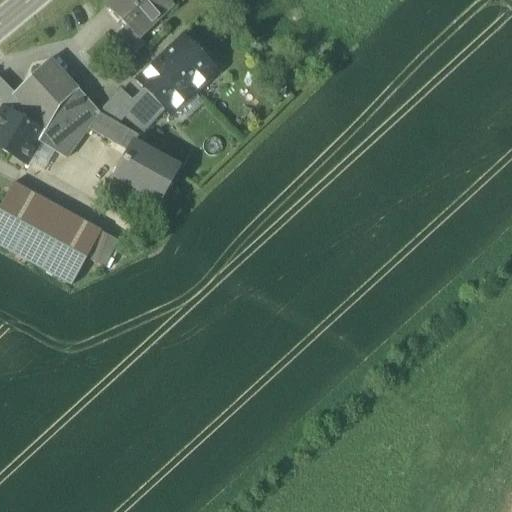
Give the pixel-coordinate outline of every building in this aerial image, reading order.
[(126,28),(137,40),(138,39),(153,26),(149,22),(158,14),(169,3),(165,0),(114,0),(107,8),(126,28)] [(112,41),(131,60),(145,47),(138,39),(137,40),(126,28),(112,41)] [(182,38),(161,59),(194,94),(215,73),(182,38)] [(170,116),(194,94),(161,59),(145,74),(148,77),(142,83),(139,79),(137,81),(145,89),(164,109),(170,116)] [(14,95),(12,96),(45,132),(44,134),(38,144),(66,160),(88,130),(99,116),(99,115),(49,61),(14,95)] [(145,74),(139,79),(142,83),(148,77),(145,74)] [(0,114),(2,111),(11,95),(12,96),(14,95),(0,80),(0,114)] [(145,89),(132,101),(131,102),(135,106),(124,118),(142,134),(164,109),(145,89)] [(117,126),(124,118),(135,106),(131,102),(132,101),(121,91),(99,115),(99,116),(117,126)] [(2,111),(44,134),(45,132),(12,96),(11,95),(2,111)] [(0,150),(10,157),(26,166),(38,144),(44,134),(2,111),(0,114),(0,150)] [(114,178),(161,203),(179,170),(134,145),(138,138),(117,126),(99,116),(88,130),(127,153),(114,178)] [(0,207),(0,247),(72,287),(86,260),(101,234),(12,185),(0,207)] [(86,260),(101,268),(116,242),(101,234),(86,260)]
